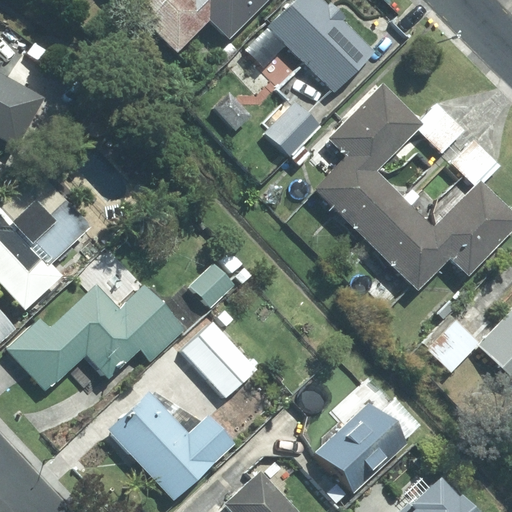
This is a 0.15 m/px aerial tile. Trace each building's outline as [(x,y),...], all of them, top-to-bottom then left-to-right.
[(201,0),(126,0),(179,52),(211,20),(201,0)] [(201,0),(211,20),(230,39),(268,0),(201,0)] [(264,66),(286,44),(334,91),(375,51),(343,20),(346,17),(331,2),(328,5),(323,0),(294,0),(246,49),(264,66)] [(0,137),(18,147),(45,98),(0,73),(0,66),(2,63),(0,61),(0,137)] [(383,84),(329,138),(346,155),(378,170),(418,130),(424,124),(421,120),(383,84)] [(229,93),(213,109),(236,131),(252,115),(229,93)] [(318,124),(296,103),(267,134),(289,155),(318,124)] [(464,131),(437,104),(421,120),(424,124),(418,130),(442,153),(464,131)] [(484,183),(501,166),(473,139),(450,162),(475,186),(481,180),(484,183)] [(312,189),(367,240),(406,201),(378,170),(346,155),(312,189)] [(0,283),(26,310),(62,275),(52,264),(90,227),(32,167),(0,197),(0,283)] [(511,209),(484,183),(481,180),(475,186),(434,228),(450,258),(469,276),(511,231),(511,209)] [(434,228),(406,201),(367,240),(418,290),(450,258),(434,228)] [(41,315),(5,348),(45,391),(68,370),(85,388),(103,371),(109,377),(140,348),(151,359),(182,329),(108,250),(76,280),(87,291),(50,326),(41,315)] [(233,285),(214,265),(191,287),(211,307),(233,285)] [(511,307),(473,348),(511,384),(511,307)] [(0,310),(0,343),(16,329),(0,310)] [(474,345),(446,317),(417,346),(446,374),(474,345)] [(213,322),(182,351),(226,397),(257,369),(213,322)] [(189,434),(151,393),(110,430),(174,498),(233,444),(208,416),(189,434)] [(369,403),(316,452),(354,493),(407,444),(404,441),(420,425),(396,399),(379,414),(369,403)] [(298,511),(261,472),(225,504),(232,511),(298,511)] [(477,511),(462,495),(460,497),(442,478),(411,506),(408,504),(398,511),(477,511)]
